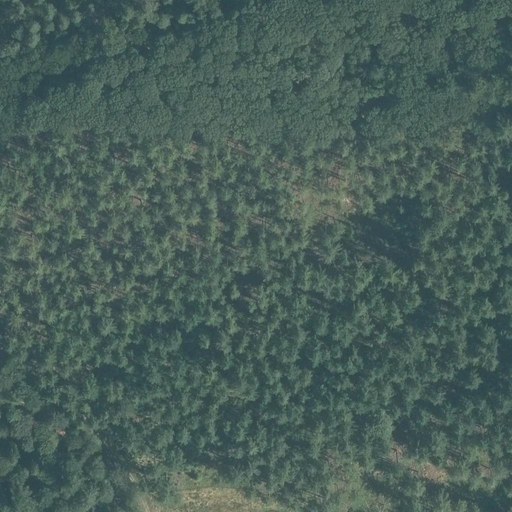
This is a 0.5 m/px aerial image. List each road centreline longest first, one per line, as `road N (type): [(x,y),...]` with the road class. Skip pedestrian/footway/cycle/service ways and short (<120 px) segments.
road 1 (track): [(139,511),(117,468),(18,358),(0,321)]
road 2 (track): [(0,60),(89,14),(182,0)]
